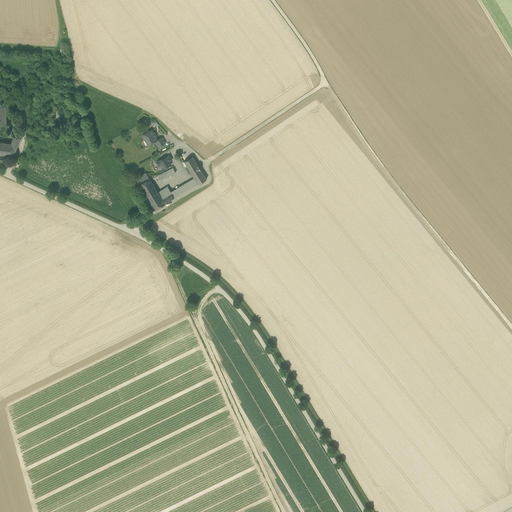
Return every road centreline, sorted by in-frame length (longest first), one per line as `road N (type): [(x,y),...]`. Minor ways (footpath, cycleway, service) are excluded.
road 1 (unclassified): [(365,511),(261,337),(212,282),(129,231),(0,172)]
road 2 (track): [(323,78),(384,170),(511,326)]
road 3 (track): [(164,250),(283,511)]
road 4 (track): [(271,0),(321,85),(203,165)]
road 5 (track): [(3,174),(24,139),(27,98),(65,35)]
